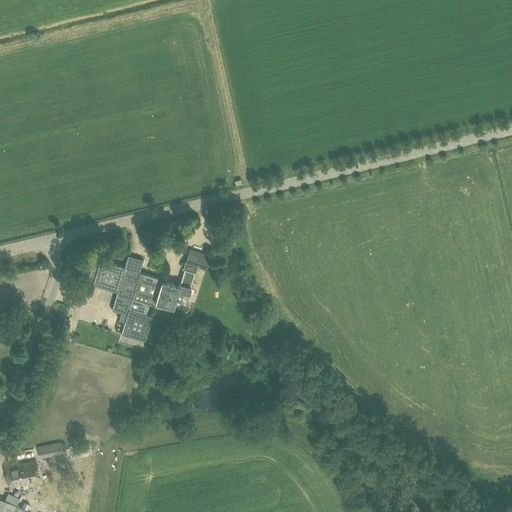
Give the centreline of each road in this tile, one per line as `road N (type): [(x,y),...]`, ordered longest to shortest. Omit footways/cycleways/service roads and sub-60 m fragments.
road 1 (tertiary): [(0,252),(511,126)]
road 2 (track): [(0,415),(44,333),(54,297),(54,239)]
